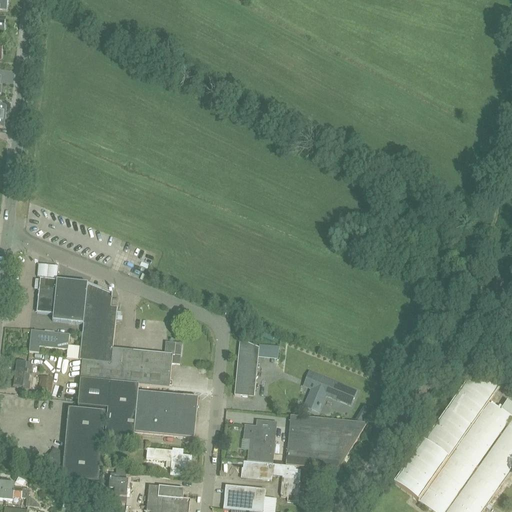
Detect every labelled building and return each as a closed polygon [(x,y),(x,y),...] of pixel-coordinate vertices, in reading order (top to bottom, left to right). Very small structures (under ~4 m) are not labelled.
[(0,0),(0,10),(6,11),(6,5),(8,6),(8,0),(0,0)] [(35,281),(34,290),(39,291),(36,314),(54,316),(53,322),(83,325),(80,348),(79,360),(79,361),(82,362),(110,365),(112,350),(116,310),(110,309),(111,296),(87,286),(87,285),(40,280),(39,282),(35,281)] [(75,360),(79,360),(80,348),(68,347),(69,336),(31,332),(29,353),(39,354),(39,348),(67,351),(67,360),(75,360)] [(254,398),(259,349),(239,341),(234,397),(254,398)] [(82,362),(80,381),(109,384),(110,384),(137,387),(169,390),(169,387),(169,382),(171,365),(178,365),(180,345),(165,343),(164,355),(123,351),(112,350),(111,365),(110,365),(82,362)] [(33,366),(27,365),(18,364),(15,388),(30,390),(30,383),(28,383),(30,372),(32,372),(33,366)] [(432,433),(394,486),(431,511),(483,511),(484,511),(486,509),(488,505),(511,471),(511,420),(500,412),(488,404),(500,388),(476,371),(475,371),(471,378),(437,425),(432,433)] [(323,378),(322,379),(309,374),(306,382),(314,385),(305,407),(312,410),(311,411),(318,413),(325,396),(350,406),(356,391),(323,378)] [(53,379),(40,377),(38,391),(52,393),(53,379)] [(109,384),(80,381),(77,408),(107,410),(109,384)] [(193,439),(196,411),(197,399),(137,394),(137,387),(110,384),(104,442),(133,444),(134,434),(193,439)] [(105,414),(68,411),(61,481),(98,485),(105,414)] [(291,417),(285,467),(296,468),(337,473),(366,425),(291,417)] [(272,463),(275,424),(269,423),(268,430),(245,428),(244,442),(253,443),(251,455),(249,454),(248,461),(272,463)] [(61,468),(63,454),(54,449),(42,468),(56,477),(61,468)] [(169,477),(180,478),(181,464),(191,465),(192,457),(182,456),(183,451),(171,450),(171,452),(147,450),(146,460),(171,463),(169,477)] [(284,484),(282,484),(280,498),(287,499),(286,503),(302,504),(303,494),(298,494),(301,472),(295,472),(296,468),(285,467),(243,463),(242,479),(271,482),(272,476),(285,477),(284,484)] [(131,477),(132,471),(120,470),(119,475),(110,474),(109,490),(115,491),(114,498),(119,498),(118,503),(126,504),(127,499),(129,499),(130,491),(127,491),(128,482),(120,481),(121,476),(131,477)] [(0,483),(0,492),(28,495),(29,490),(14,489),(14,485),(8,485),(8,480),(2,480),(2,484),(0,483)] [(188,511),(190,501),(182,501),(183,491),(149,487),(146,511),(188,511)] [(223,511),(225,511),(263,511),(265,491),(225,488),(223,511)] [(28,495),(0,492),(0,501),(12,502),(12,499),(26,500),(26,508),(39,509),(39,507),(28,497),(28,495)]
